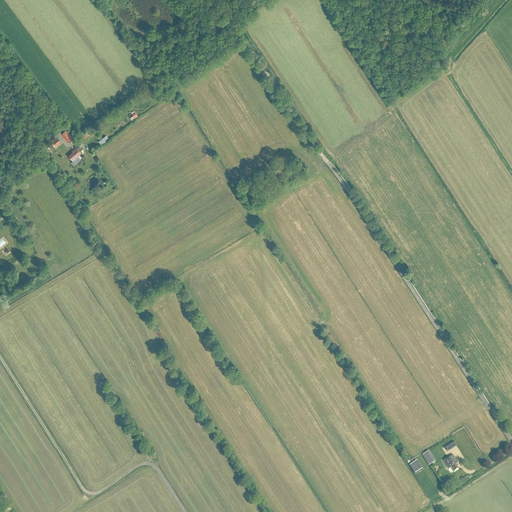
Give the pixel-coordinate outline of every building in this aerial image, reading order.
[(66,130),(61,134),(68,142),(73,138),(66,130)] [(106,135),(99,140),(101,144),(108,138),(106,135)] [(77,156),(81,153),(79,151),(82,149),(79,145),(76,148),(76,147),(72,151),(73,152),(68,156),(73,161),(78,157),(77,156)] [(448,452),(456,446),(452,441),(444,447),(448,452)] [(429,452),(422,456),(429,466),(435,462),(431,455),(429,452)] [(455,465),(458,463),(452,455),(443,461),(449,469),(451,468),(453,472),(454,471),(455,472),(458,470),(455,465)]
